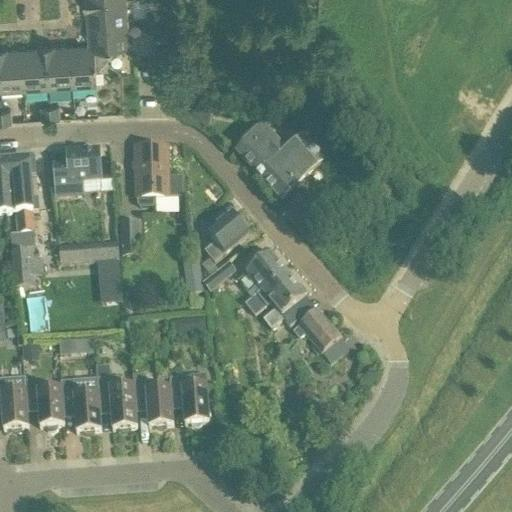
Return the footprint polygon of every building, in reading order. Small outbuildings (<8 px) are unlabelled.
[(125,1),(125,0),(83,3),(84,12),(86,12),(87,27),(127,24),(125,1)] [(160,11),(146,12),(147,23),(160,22),(160,11)] [(89,46),(106,61),(116,49),(129,48),(127,24),(87,27),(87,28),(89,46)] [(96,73),(106,61),(89,46),(69,48),(72,87),(96,86),(95,73),(96,73)] [(21,51),(24,91),(48,89),(45,47),(36,48),(36,50),(21,51)] [(45,47),(48,89),(72,87),(69,48),(54,49),(54,47),(45,47)] [(6,50),(0,50),(0,92),(24,91),(21,51),(6,52),(6,50)] [(58,108),(49,109),(50,121),(59,121),(58,108)] [(50,121),(49,109),(41,109),(41,122),(50,121)] [(1,111),(2,124),(11,123),(10,111),(1,111)] [(235,153),(258,176),(274,161),(276,163),(286,153),(262,127),(235,153)] [(287,141),(292,147),(300,139),(295,134),(287,141)] [(274,161),(258,176),(282,203),(323,164),(300,139),(286,153),(276,163),(274,161)] [(135,149),(136,200),(139,200),(139,207),(141,210),(154,209),(157,207),(157,199),(167,199),(167,198),(181,197),(181,179),(167,179),(166,149),(135,149)] [(113,180),(100,181),(98,154),(67,156),(68,168),(53,169),(55,199),(82,197),(81,185),(100,183),(101,195),(114,194),(113,180)] [(6,211),(6,216),(16,215),(17,235),(8,236),(9,250),(33,248),(30,214),(39,214),(38,201),(30,201),(28,178),(35,178),(33,160),(0,162),(0,195),(9,194),(10,211),(6,211)] [(286,217),(313,247),(331,230),(330,218),(327,215),(329,213),(327,197),(318,187),(286,217)] [(0,216),(6,216),(6,211),(10,211),(9,194),(0,195),(0,216)] [(205,254),(214,264),(248,236),(240,227),(241,222),(238,218),(233,218),(231,216),(217,228),(213,227),(209,230),(209,235),(206,237),(214,246),(205,254)] [(120,225),(121,260),(140,258),(139,224),(120,225)] [(74,258),(65,267),(106,264),(104,246),(80,248),(81,258),(74,258)] [(11,254),(14,291),(36,289),(33,252),(11,254)] [(269,304),(293,285),(269,255),(245,274),(260,293),(244,306),(254,318),(270,305),(269,304)] [(186,263),(189,280),(190,296),(202,294),(200,278),(198,261),(186,263)] [(100,283),(121,281),(119,263),(98,266),(100,283)] [(202,268),(209,277),(216,271),(209,263),(202,268)] [(212,278),(202,286),(210,295),(219,287),(212,278)] [(269,304),(270,305),(275,311),(263,321),(271,332),(284,322),(290,329),(301,320),(292,309),(304,299),(293,285),(269,304)] [(295,335),(301,343),(306,339),(322,358),(342,342),(319,314),(299,330),(300,331),(295,335)] [(191,333),(206,332),(205,320),(190,321),(191,333)] [(36,347),(24,349),(25,363),(38,362),(36,347)] [(60,361),(70,360),(70,348),(60,348),(60,361)] [(108,368),(95,369),(96,380),(109,380),(108,368)] [(144,376),(133,377),(133,389),(135,407),(146,406),(147,414),(148,430),(173,428),(171,413),(171,404),(170,391),(169,391),(146,392),(144,376)] [(190,378),(169,380),(169,391),(170,391),(171,404),(182,403),(183,412),(184,427),(209,425),(206,388),(191,389),(190,378)] [(0,383),(0,384),(0,408),(2,408),(2,416),(3,433),(28,431),(27,415),(26,407),(25,393),(24,383),(24,379),(0,380),(0,383)] [(109,380),(96,380),(97,396),(98,396),(99,409),(110,408),(111,416),(112,433),(137,431),(135,415),(135,407),(133,389),(118,390),(117,379),(109,380)] [(96,380),(60,383),(60,388),(61,391),(63,412),(74,411),(75,419),(76,435),(100,433),(99,417),(99,409),(98,396),(97,396),(96,380)] [(36,382),(24,383),(25,393),(26,407),(38,406),(38,414),(39,430),(46,430),(48,433),(51,435),(54,435),(56,433),(57,429),(64,428),(63,420),(63,412),(61,391),(37,392),(36,382)]
